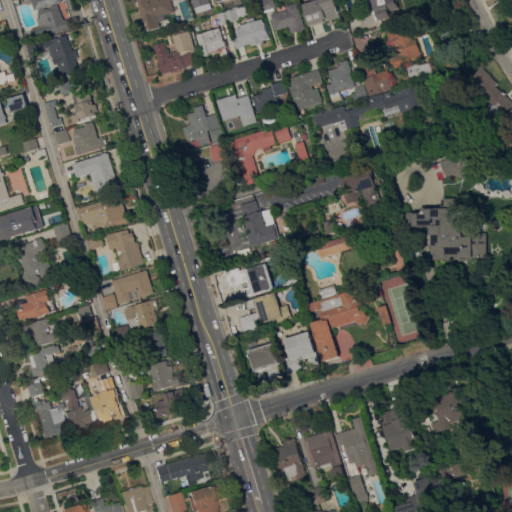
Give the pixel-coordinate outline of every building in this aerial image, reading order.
[(62,0),(63,1),(45,7),(45,9),(52,7),(52,6),(57,4),(57,5),(59,4),(61,11),(62,11),(63,17),(64,17),(65,20),(68,19),(71,27),(35,39),(32,29),(41,26),(38,18),(42,17),(40,11),(39,12),(39,9),(36,10),(32,0),(62,0)] [(172,0),(176,11),(165,14),(167,20),(160,22),(162,26),(151,30),(148,21),(145,22),(138,0),(172,0)] [(209,0),(212,9),(198,13),(196,8),(195,8),(192,0),(209,0)] [(265,11),(261,0),(274,0),(277,7),(265,11)] [(326,21),(312,25),(304,3),(314,0),(335,0),(341,16),(326,21)] [(376,21),(377,25),(375,26),(376,28),(368,31),(367,29),(365,29),(362,17),(374,13),(369,0),(396,0),(399,7),(390,10),(391,16),(376,21)] [(306,28),(292,33),(289,26),(276,30),(272,14),(273,14),(273,12),(277,11),(277,13),(288,9),(287,6),(298,2),(306,28)] [(225,12),(246,5),(249,15),(240,18),(240,19),(228,22),(225,12)] [(222,24),(219,13),(225,12),(228,22),(222,24)] [(271,37),(262,40),(262,39),(252,42),(253,44),(249,45),(248,43),(243,45),(243,46),(238,48),(234,38),(240,36),(238,29),(242,28),(242,25),(247,24),(247,26),(258,23),(258,24),(266,22),(271,37)] [(406,26),(409,37),(411,36),(412,39),(416,38),(422,59),(419,60),(421,64),(434,60),(438,71),(404,81),(402,75),(407,74),(404,64),(399,65),(400,66),(394,68),(393,67),(392,67),(389,58),(398,55),(394,45),(391,46),(387,32),(406,26)] [(221,27),(225,41),(226,40),(228,46),(222,48),(222,50),(209,54),(203,32),(221,27)] [(172,72),(172,71),(164,73),(154,45),(165,41),(169,53),(179,50),(174,35),(190,30),(197,51),(193,53),(197,63),(172,72)] [(73,50),(77,49),(80,56),(76,57),(79,69),(62,74),(59,63),(56,64),(54,56),(51,56),(47,41),(68,34),(73,50)] [(40,40),(44,50),(31,55),(27,44),(40,40)] [(446,72),(443,60),(454,57),(458,68),(446,72)] [(354,77),(352,77),(355,86),(352,87),(353,88),(350,89),(349,88),(346,89),(346,88),(339,90),(341,95),(342,94),(344,100),(333,103),(327,84),(333,83),(329,70),(338,67),(338,65),(341,64),(340,62),(348,59),(354,77)] [(361,65),(373,61),(377,73),(388,70),(391,80),(393,79),(395,85),(393,86),(394,88),(383,92),(383,91),(368,95),(363,78),(365,77),(361,65)] [(466,83),(469,81),(482,66),(492,75),(490,76),(498,84),(496,85),(511,100),(511,106),(505,114),(489,100),(488,102),(470,86),(466,83)] [(0,84),(0,72),(6,70),(7,75),(14,73),(16,79),(0,84)] [(322,82),(308,86),(310,93),(315,92),(319,103),(300,108),(291,78),(319,70),(322,82)] [(340,131),(337,122),(326,125),(322,112),(345,105),(346,110),(352,109),(352,108),(354,107),(354,106),(370,101),(369,97),(382,93),(384,98),(385,98),(383,93),(391,90),(392,95),(396,93),(395,89),(435,77),(438,87),(423,92),(430,115),(419,118),(416,108),(385,117),(382,107),(358,114),(361,125),(340,131)] [(76,90),(73,79),(58,84),(61,95),(76,90)] [(284,80),(287,92),(277,95),(280,106),(259,112),(254,95),(264,93),(263,89),(274,86),(273,83),(284,80)] [(367,96),(355,100),(353,94),(356,93),(355,87),(364,84),(367,96)] [(30,105),(16,109),(11,95),(26,90),(30,105)] [(81,119),(76,104),(80,103),(78,94),(90,91),(93,100),(93,99),(95,104),(97,104),(99,111),(97,111),(98,114),(81,119)] [(225,120),(218,99),(237,93),(238,98),(250,94),(255,111),(225,120)] [(46,102),(57,99),(59,105),(56,106),(59,118),(62,117),(64,123),(53,126),(46,102)] [(185,127),(189,126),(189,123),(189,122),(191,121),(192,121),(189,114),(197,111),(195,107),(204,104),(208,116),(218,113),(226,140),(214,144),(210,131),(211,130),(210,129),(208,129),(210,135),(209,135),(212,142),(201,146),(198,138),(189,141),(185,127)] [(381,109),(384,117),(362,124),(359,116),(381,109)] [(100,138),(105,136),(108,145),(78,155),(75,146),(77,146),(74,136),(76,135),(75,130),(87,126),(86,124),(94,121),(100,138)] [(275,127),(287,123),(292,138),(280,143),(275,127)] [(68,129),(72,141),(59,144),(56,133),(68,129)] [(277,143),(271,145),(272,149),(264,151),(263,147),(257,149),(254,156),(261,181),(247,185),(238,154),(215,161),(211,146),(230,141),(230,140),(266,129),(266,132),(273,130),(277,143)] [(37,138),(40,148),(27,152),(24,141),(37,138)] [(304,141),(310,159),(301,161),(295,144),(304,141)] [(0,146),(6,145),(9,153),(0,155),(0,146)] [(95,180),(94,179),(92,173),(79,177),(75,163),(110,152),(120,188),(99,195),(95,180)] [(440,160),(456,154),(480,165),(469,181),(452,174),(446,176),(440,160)] [(349,170),(370,164),(375,179),(379,177),(381,183),(376,185),(382,204),(368,209),(362,189),(360,190),(362,198),(358,200),(348,203),(345,194),(353,191),(352,188),(345,190),(345,189),(343,189),(340,179),(342,178),(341,177),(348,175),(346,171),(349,170)] [(0,165),(1,165),(3,172),(5,172),(6,175),(4,175),(11,197),(22,193),(26,203),(0,211),(0,165)] [(47,191),(49,197),(41,200),(39,194),(47,191)] [(122,195),(130,222),(97,233),(94,223),(92,224),(90,224),(88,224),(86,223),(85,222),(84,220),(83,220),(79,208),(122,195)] [(62,211),(49,215),(45,201),(58,197),(62,211)] [(437,251),(432,251),(433,234),(430,233),(430,225),(418,224),(417,225),(407,225),(407,212),(421,212),(424,209),(424,207),(441,207),(441,204),(444,204),(444,197),(457,198),(456,211),(455,211),(455,222),(456,222),(456,227),(463,227),(463,236),(472,236),(472,232),(487,232),(486,256),(473,257),(462,257),(462,256),(448,255),(448,257),(440,257),(440,255),(437,255),(437,251)] [(249,230),(247,231),(245,223),(247,223),(241,204),(257,200),(260,211),(272,207),(272,208),(275,207),(284,237),(254,246),(249,230)] [(0,241),(0,231),(5,230),(2,220),(11,217),(12,221),(19,219),(20,223),(26,221),(29,232),(0,241)] [(326,232),(323,222),(324,221),(324,220),(329,218),(330,220),(334,219),(337,229),(326,232)] [(68,223),(74,241),(60,245),(54,227),(68,223)] [(122,268),(116,270),(114,263),(119,261),(119,259),(121,258),(118,248),(112,250),(107,234),(132,227),(137,242),(138,241),(145,263),(122,270),(122,268)] [(390,232),(398,229),(403,243),(395,246),(390,232)] [(322,257),(319,244),(356,233),(360,245),(322,257)] [(102,235),(105,245),(92,249),(89,239),(102,235)] [(39,251),(43,262),(50,260),(56,277),(42,282),(37,290),(22,281),(29,269),(25,257),(19,259),(15,247),(44,238),(47,248),(39,251)] [(409,267),(398,270),(392,250),(403,247),(409,267)] [(225,272),(240,267),(241,270),(248,267),(249,269),(268,263),(276,288),(245,297),(243,289),(250,286),(248,281),(230,287),(225,272)] [(120,303),(113,280),(148,269),(155,293),(140,297),(137,289),(129,291),(132,300),(120,303)] [(367,286),(372,302),(359,305),(360,309),(371,315),(366,324),(363,322),(362,324),(355,321),(332,328),(341,356),(324,361),(313,322),(323,319),(320,309),(310,312),(308,304),(323,299),(320,289),(336,284),(338,294),(367,286)] [(53,297),(57,310),(42,315),(43,317),(37,319),(36,317),(32,318),(31,317),(21,320),(18,310),(25,308),(24,305),(31,303),(28,294),(41,290),(41,291),(49,289),(51,297),(53,297)] [(293,318),(279,322),(278,318),(264,323),(262,318),(256,320),(259,328),(244,333),(239,318),(258,312),(256,307),(249,309),(246,301),(277,291),(282,306),(288,304),(293,318)] [(115,293),(119,306),(108,309),(104,296),(115,293)] [(160,323),(140,329),(136,317),(130,319),(126,308),(157,298),(159,307),(155,308),(160,323)] [(91,304),(94,314),(82,318),(78,308),(91,304)] [(393,322),(384,325),(378,307),(387,304),(393,322)] [(31,322),(48,317),(48,318),(50,318),(52,323),(58,322),(63,339),(38,346),(31,322)] [(129,324),(132,335),(120,338),(117,328),(129,324)] [(165,327),(169,337),(165,338),(170,354),(150,360),(146,347),(137,349),(135,342),(142,340),(142,337),(145,336),(144,335),(156,331),(156,330),(165,327)] [(320,364),(312,367),(309,357),(300,359),(303,369),(289,373),(285,358),(291,357),(285,338),(310,331),(320,364)] [(105,356),(92,360),(89,348),(88,348),(86,340),(92,338),(94,345),(101,344),(105,356)] [(275,342),(284,375),(272,379),(269,369),(264,371),(266,377),(258,379),(253,365),(254,365),(250,349),(275,342)] [(61,351),(53,353),(55,361),(58,360),(60,368),(35,376),(32,368),(34,368),(30,356),(43,352),(42,348),(56,344),(57,346),(60,345),(61,351)] [(135,354),(138,365),(126,369),(123,358),(135,354)] [(98,375),(95,364),(96,364),(95,360),(102,358),(103,362),(108,360),(111,371),(98,375)] [(156,391),(149,366),(171,359),(175,376),(180,374),(182,383),(156,391)] [(73,383),(71,377),(61,381),(58,372),(79,365),(84,379),(73,383)] [(99,397),(98,392),(104,390),(101,380),(113,376),(119,395),(118,396),(120,403),(122,403),(126,416),(102,423),(102,422),(100,423),(92,399),(99,397)] [(131,384),(143,380),(147,395),(135,398),(131,384)] [(42,382),(45,393),(32,397),(29,386),(42,382)] [(454,388),(465,385),(466,390),(469,389),(475,388),(477,396),(472,398),(464,400),(469,417),(453,422),(454,427),(435,433),(432,423),(440,420),(437,412),(420,417),(416,403),(446,394),(445,392),(452,390),(452,392),(455,391),(454,388)] [(80,406),(82,406),(84,411),(88,409),(92,422),(86,423),(88,428),(72,433),(65,412),(71,410),(68,402),(71,402),(70,399),(65,401),(62,392),(65,392),(64,389),(72,387),(73,389),(75,389),(80,406)] [(139,410),(159,404),(158,401),(166,399),(164,394),(184,388),(190,407),(142,421),(139,410)] [(53,408),(59,407),(66,431),(44,438),(36,410),(33,410),(31,403),(46,399),(47,401),(51,400),(53,408)] [(393,449),(386,425),(384,426),(381,413),(392,410),(392,409),(395,408),(394,407),(406,403),(407,407),(409,406),(412,416),(411,416),(419,441),(417,442),(419,447),(407,450),(406,446),(393,449)] [(380,470),(378,471),(378,473),(372,475),(371,473),(368,474),(366,464),(357,467),(356,461),(350,463),(348,456),(349,456),(346,444),(339,445),(336,433),(356,427),(354,419),(364,416),(366,420),(365,420),(380,470)] [(347,475),(337,479),(332,465),(322,469),(321,466),(315,468),(315,466),(313,466),(307,447),(306,447),(304,440),(305,440),(304,438),(320,433),(319,430),(331,426),(347,475)] [(289,478),(286,471),(281,473),(277,461),(275,462),(272,452),(278,450),(277,448),(285,445),(284,441),(295,437),(307,475),(298,478),(297,475),(289,478)] [(197,455),(204,477),(196,479),(197,482),(187,485),(184,475),(165,481),(166,486),(162,487),(156,467),(197,455)] [(461,475),(461,463),(446,463),(446,475),(461,475)] [(367,492),(368,492),(369,497),(369,498),(369,500),(357,503),(350,477),(361,474),(367,492)] [(440,510),(435,511),(398,511),(397,506),(406,503),(405,499),(420,494),(416,482),(430,477),(440,510)] [(319,503),(314,488),(326,484),(331,499),(319,503)] [(152,503),(146,504),(148,509),(143,510),(143,511),(142,511),(126,511),(121,492),(141,485),(141,487),(147,485),(152,503)] [(208,485),(209,487),(213,485),(221,511),(193,511),(188,497),(191,496),(190,491),(208,485)] [(172,511),(168,496),(182,492),(187,510),(180,511),(172,511)] [(94,511),(91,500),(102,497),(105,505),(120,501),(122,511),(94,511)] [(87,501),(90,511),(65,511),(64,508),(87,501)]
